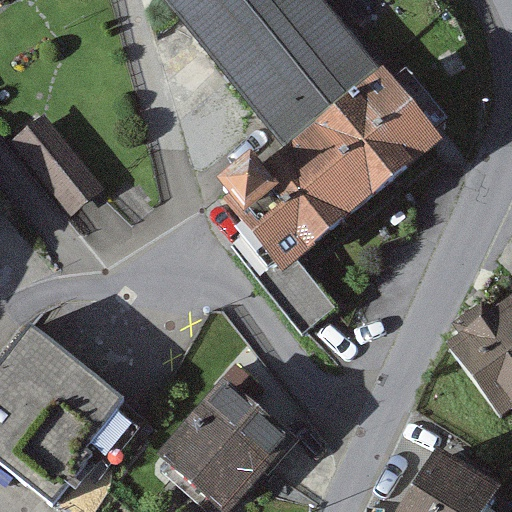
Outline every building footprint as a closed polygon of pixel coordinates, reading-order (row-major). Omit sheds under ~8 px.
[(166,0),(178,15),(196,0),(166,0)] [(196,0),(178,15),(230,80),(321,7),(315,0),(196,0)] [(230,80),(284,146),(374,73),(321,7),(230,80)] [(236,204),(231,208),(260,242),(239,259),(303,337),(333,311),(293,261),(435,147),(374,73),(284,146),(295,158),(261,184),(250,171),(225,191),(236,204)] [(56,84),(22,105),(73,186),(107,165),(56,84)] [(466,339),(449,350),(497,415),(511,405),(511,303),(511,304),(511,306),(493,320),(483,308),(457,327),(466,339)] [(150,425),(32,329),(0,367),(0,464),(52,508),(92,459),(113,471),(150,425)] [(262,394),(236,371),(220,388),(227,394),(246,411),(262,394)] [(246,411),(227,394),(166,463),(220,511),(221,511),(283,444),(246,411)] [(482,511),(493,496),(438,462),(406,511),(482,511)]
